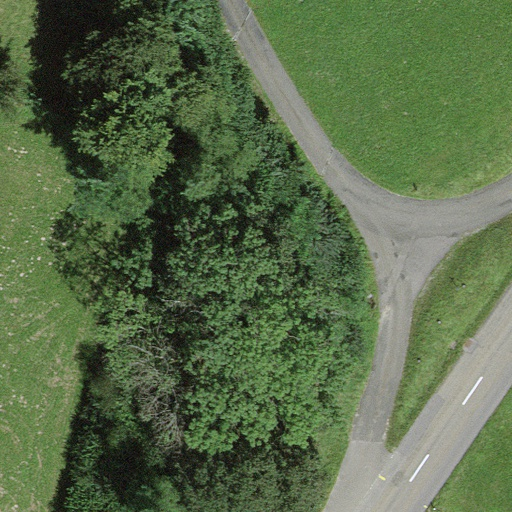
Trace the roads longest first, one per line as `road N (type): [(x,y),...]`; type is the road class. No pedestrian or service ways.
road 1 (residential): [(356,511),(392,344),(391,232)]
road 2 (residential): [(391,232),(324,156),(233,0)]
road 3 (tertiary): [(511,331),(387,511)]
road 4 (residential): [(511,192),(455,218),(391,232)]
